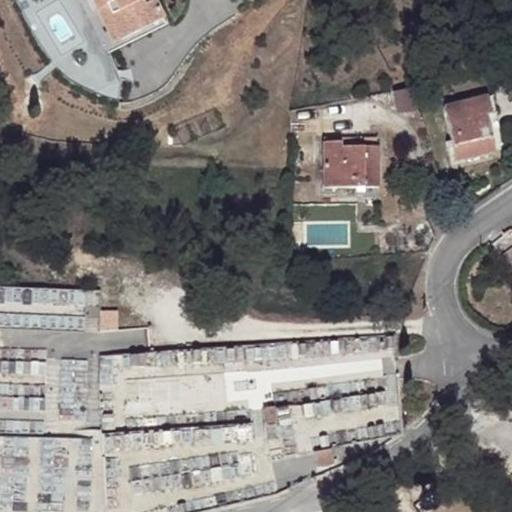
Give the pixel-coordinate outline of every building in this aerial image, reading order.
[(94,0),(101,13),(108,9),(123,41),(165,20),(156,0),(146,6),(143,0),(94,0)] [(116,45),(123,41),(108,9),(101,13),(116,45)] [(488,118),(495,155),(505,153),(493,97),(488,98),(492,117),(488,118)] [(445,108),(457,164),(495,155),(488,118),(492,117),(488,98),(445,108)] [(342,150),(379,149),(378,139),(323,140),(323,146),(342,145),(342,150)] [(342,145),(323,146),(324,189),(380,188),(379,149),(342,150),(342,145)] [(117,314),(101,314),(102,332),(118,333),(117,314)]
